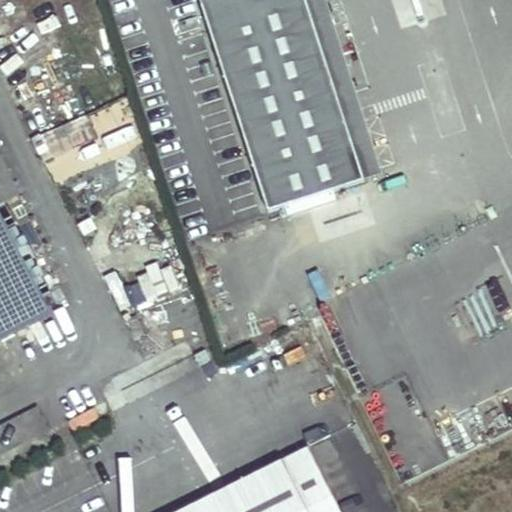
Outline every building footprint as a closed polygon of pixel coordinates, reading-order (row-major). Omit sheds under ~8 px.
[(364,182),(305,0),(199,0),(268,213),(364,182)] [(383,176),(325,0),(305,0),(364,182),(383,176)] [(0,197),(17,189),(0,152),(0,197)] [(0,317),(42,297),(0,209),(0,317)] [(0,317),(0,338),(50,312),(42,297),(0,317)] [(328,511),(291,436),(140,511),(328,511)]
